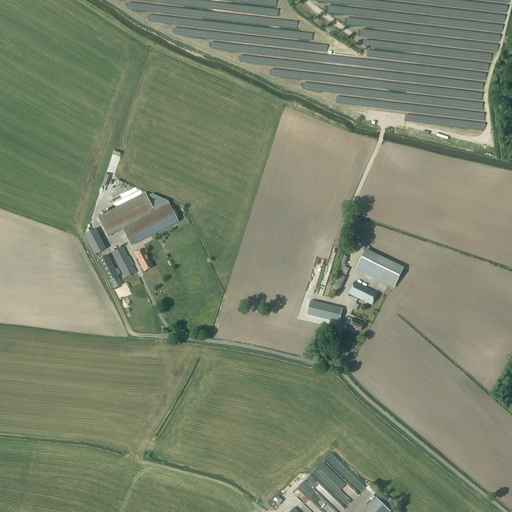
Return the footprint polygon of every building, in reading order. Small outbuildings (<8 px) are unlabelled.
[(99,217),(108,236),(123,229),(131,245),(179,221),(171,205),(155,212),(146,193),(99,217)] [(123,247),(111,253),(125,278),(136,272),(123,247)] [(143,249),(135,253),(144,271),(153,267),(143,249)] [(403,269),(365,251),(357,269),(394,287),(403,269)] [(318,268),(321,261),(314,259),(312,266),(318,268)] [(340,275),(339,274),(331,291),(338,294),(346,278),(345,277),(349,269),(344,266),(340,275)] [(121,285),(117,278),(110,281),(114,289),(121,285)] [(372,305),(378,293),(354,282),(349,294),(372,305)] [(310,300),(307,315),(339,323),(342,308),(310,300)] [(270,307),(292,310),(292,306),(271,302),(270,307)] [(360,331),(363,324),(353,319),(350,326),(360,331)] [(321,492),(323,491),(307,475),(303,479),(317,493),(320,490),(321,492)] [(358,493),(352,487),(350,489),(339,479),(334,483),(351,500),(358,493)] [(334,488),(349,502),(351,500),(336,486),(334,488)] [(291,494),(303,504),(301,505),(308,511),(322,511),(319,509),(318,509),(295,489),(291,494)] [(376,497),(361,511),(389,511),(390,511),(376,497)]
